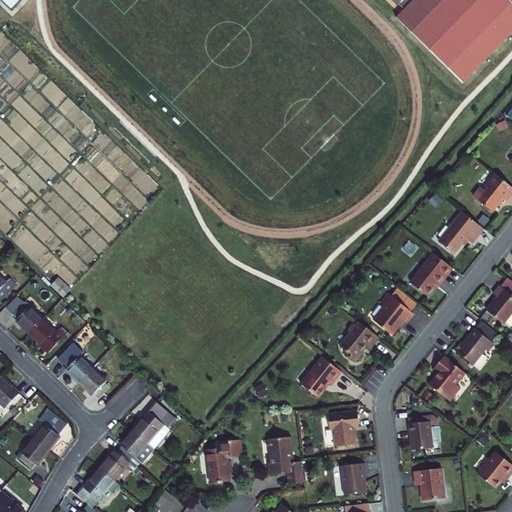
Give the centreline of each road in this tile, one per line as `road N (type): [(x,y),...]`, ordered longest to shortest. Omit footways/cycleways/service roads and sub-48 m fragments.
road 1 (residential): [(394,511),(387,389),(511,231)]
road 2 (residential): [(96,432),(0,338)]
